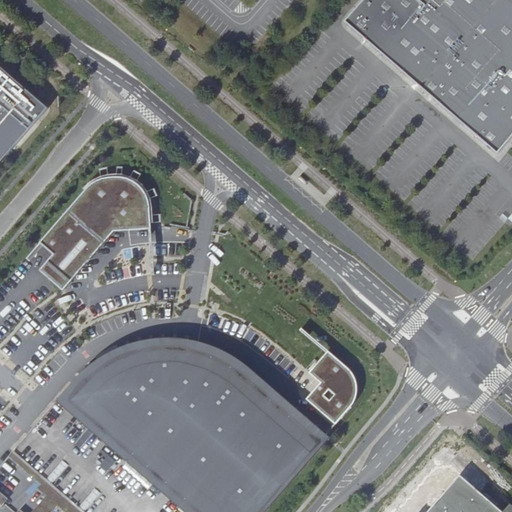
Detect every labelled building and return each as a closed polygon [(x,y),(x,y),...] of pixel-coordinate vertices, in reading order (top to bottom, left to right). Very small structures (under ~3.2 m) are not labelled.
[(511,0),(362,0),(344,21),(498,154),(511,137),(511,0)] [(0,163),(48,108),(0,66),(0,163)] [(113,232),(151,229),(150,205),(146,193),(140,185),(129,179),(116,177),(102,180),(91,186),(27,259),(30,261),(43,246),(55,255),(39,271),(63,292),(113,232)] [(223,511),(261,511),(323,442),(294,417),(299,445),(269,418),(243,400),(245,396),(244,392),(239,391),(234,394),(218,381),(186,367),(190,341),(168,338),(149,340),(128,344),(108,353),(89,365),(13,452),(82,511),(211,511),(217,506),(223,511)] [(353,372),(329,351),(310,373),(322,384),(308,401),(337,426),(354,406),(357,397),(358,389),(356,381),(353,372)] [(460,476),(444,494),(463,510),(479,492),(460,476)] [(511,511),(502,511),(479,492),(463,510),(444,494),(428,511),(511,511)] [(18,511),(55,511),(57,510),(45,498),(35,508),(28,502),(18,511)]
